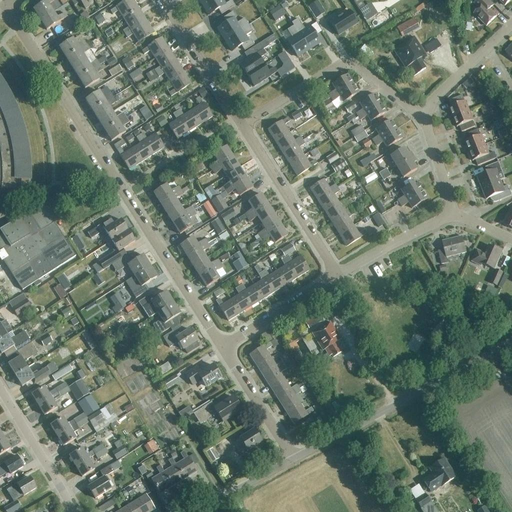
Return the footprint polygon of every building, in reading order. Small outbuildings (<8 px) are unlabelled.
[(37,22),(53,11),(49,5),(57,0),(56,0),(49,0),(47,1),(33,10),(37,16),(35,18),(37,22)] [(79,0),(80,1),(81,1),(86,9),(89,7),(85,0),(79,0)] [(124,19),(139,9),(133,0),(127,0),(110,11),(113,15),(119,11),(124,19)] [(208,0),(202,4),(209,16),(218,10),(221,15),(235,6),(231,1),(225,5),(221,0),(208,0)] [(486,27),(496,17),(487,8),(492,4),(488,0),(477,0),(475,3),(480,8),(474,14),(486,27)] [(316,1),(308,7),(315,19),(324,13),(316,1)] [(279,6),(269,12),(275,21),(285,14),(279,6)] [(139,9),(124,19),(129,27),(123,31),(125,34),(147,21),(139,9)] [(87,10),(69,22),(73,27),(91,16),(87,10)] [(53,11),(37,22),(40,26),(42,24),(46,30),(59,22),(59,21),(67,16),(65,13),(57,18),(53,11)] [(349,11),(330,23),(338,36),(357,24),(349,11)] [(226,23),(217,29),(225,40),(248,25),(244,19),(237,24),(234,19),(236,18),(233,12),(223,18),(226,23)] [(507,12),(499,22),(504,26),(511,16),(507,12)] [(298,19),(291,23),(293,26),(308,50),(320,43),(310,27),(305,30),(298,19)] [(147,21),(125,34),(128,38),(133,34),(138,42),(154,33),(147,21)] [(420,33),(415,24),(401,33),(407,42),(420,33)] [(81,36),(91,30),(88,25),(77,31),(81,36)] [(248,25),(225,40),(232,52),(241,46),(244,51),(254,45),(250,39),(248,41),(245,37),(253,32),(248,25)] [(292,38),(287,41),(297,57),(308,50),(293,26),(287,30),(292,38)] [(155,59),(170,50),(162,38),(142,51),(145,54),(150,51),(155,59)] [(419,60),(426,56),(414,38),(394,51),(406,69),(408,67),(414,77),(425,69),(419,60)] [(59,48),(65,59),(87,45),(84,40),(77,44),(74,39),(59,48)] [(118,43),(112,47),(116,53),(122,49),(118,43)] [(87,45),(65,59),(72,69),(87,60),(83,54),(90,50),(87,45)] [(364,45),(359,50),(368,57),(372,53),(364,45)] [(170,50),(155,59),(160,67),(155,71),(157,74),(177,61),(170,50)] [(266,55),(263,50),(240,65),(247,76),(263,66),(260,60),(260,58),(266,55)] [(127,57),(121,61),(129,74),(138,68),(135,64),(133,66),(127,57)] [(72,69),(78,79),(100,65),(97,60),(90,65),(87,60),(72,69)] [(177,61),(157,74),(159,77),(165,73),(170,81),(184,73),(177,61)] [(100,65),(78,79),(85,89),(100,80),(96,74),(103,70),(100,65)] [(263,66),(247,76),(254,87),(277,72),(274,68),(268,71),(267,71),(263,66)] [(155,71),(146,76),(148,79),(152,77),(157,74),(155,71)] [(134,72),(129,75),(132,81),(137,77),(134,72)] [(184,73),(170,81),(175,90),(169,93),(172,97),(191,84),(184,73)] [(331,98),(353,84),(347,75),(332,84),(335,90),(329,94),(331,98)] [(0,191),(19,193),(20,181),(29,181),(29,175),(29,170),(29,164),(28,158),(28,152),(27,147),(26,141),(24,136),(23,130),(21,125),(20,119),(18,114),(15,108),(13,103),(11,98),(8,93),(5,88),(2,83),(0,79),(0,191)] [(353,84),(331,98),(333,101),(340,97),(343,103),(358,94),(353,84)] [(124,98),(134,94),(132,89),(122,92),(124,98)] [(202,99),(207,96),(203,89),(198,92),(202,99)] [(327,100),(321,91),(315,95),(320,104),(327,100)] [(92,111),(113,97),(110,93),(103,97),(99,92),(85,101),(92,111)] [(358,117),(380,104),(375,94),(359,104),(363,109),(356,114),(358,117)] [(144,106),(138,96),(133,99),(140,109),(144,106)] [(449,108),(453,118),(469,111),(465,101),(465,102),(462,96),(449,101),(451,107),(449,108)] [(113,97),(92,111),(98,121),(113,112),(109,107),(116,102),(113,97)] [(192,111),(200,125),(212,117),(199,98),(196,100),(200,106),(192,111)] [(353,103),(344,108),(347,113),(356,108),(353,103)] [(380,104),(358,117),(360,120),(367,116),(370,122),(386,113),(380,104)] [(184,116),(180,110),(176,112),(189,132),(200,125),(192,111),(184,116)] [(298,111),(291,115),(295,121),(302,117),(298,111)] [(473,121),(469,111),(453,118),(457,128),(459,126),(462,132),(475,127),(473,121)] [(98,121),(105,132),(126,118),(123,113),(116,118),(113,112),(98,121)] [(177,139),(189,132),(176,112),(173,114),(177,120),(169,126),(177,139)] [(126,118),(105,132),(111,142),(126,133),(122,127),(129,123),(126,118)] [(268,131),(276,142),(290,133),(285,126),(291,122),(288,118),(282,122),(268,131)] [(374,143),(396,130),(391,120),(375,130),(379,136),(372,140),(374,143)] [(361,126),(351,132),(354,137),(364,131),(361,126)] [(396,130),(374,143),(376,147),(383,143),(386,148),(402,139),(396,130)] [(465,142),(469,152),(485,145),(481,135),(478,130),(465,135),(467,141),(465,142)] [(348,131),(344,133),(348,141),(352,139),(348,131)] [(364,131),(354,138),(357,143),(367,137),(364,131)] [(290,133),(276,142),(283,154),(303,141),(300,138),(295,141),(290,133)] [(139,136),(152,156),(163,148),(154,135),(147,140),(143,134),(139,136)] [(141,163),(152,156),(139,136),(136,138),(140,144),(132,149),(141,163)] [(368,139),(362,143),(365,149),(371,145),(368,139)] [(130,171),(141,163),(132,149),(124,154),(121,148),(125,145),(122,141),(114,146),(130,171)] [(283,154),(290,165),(304,156),(299,149),(305,145),(303,141),(283,154)] [(489,155),(485,145),(469,152),(473,161),(475,160),(478,166),(496,159),(494,153),(489,155)] [(213,171),(233,158),(227,148),(213,156),(218,163),(210,167),(213,171)] [(397,168),(413,157),(410,153),(407,155),(404,148),(390,157),(397,168)] [(315,149),(309,153),(313,158),(318,155),(315,149)] [(371,163),(381,156),(378,151),(367,157),(371,163)] [(329,166),(340,160),(336,153),(325,159),(329,166)] [(304,156),(290,165),(298,177),(311,168),(317,164),(315,161),(310,164),(304,156)] [(413,157),(397,168),(403,178),(417,170),(413,164),(416,162),(413,157)] [(233,158),(213,171),(215,175),(222,170),(226,176),(239,168),(233,158)] [(343,159),(331,167),(335,173),(347,166),(343,159)] [(191,168),(195,175),(204,169),(201,162),(191,168)] [(477,178),(481,189),(501,181),(498,174),(502,172),(498,162),(487,167),(489,173),(477,178)] [(239,168),(226,176),(230,183),(223,187),(225,191),(246,178),(239,168)] [(388,173),(386,169),(379,174),(381,177),(388,173)] [(381,177),(383,181),(391,176),(388,173),(381,177)] [(246,178),(225,191),(228,195),(235,190),(239,197),(252,188),(246,178)] [(318,202),(338,189),(335,185),(330,189),(324,181),(310,190),(318,202)] [(399,204),(422,190),(416,181),(401,190),(404,196),(397,200),(399,204)] [(504,188),(501,181),(481,189),(486,200),(491,198),(491,200),(492,201),(494,202),(496,202),(499,201),(511,196),(508,186),(504,188)] [(153,194),(160,204),(181,191),(178,187),(171,192),(167,185),(153,194)] [(187,187),(181,191),(183,195),(190,191),(187,187)] [(318,202),(325,213),(339,204),(334,196),(340,193),(338,189),(318,202)] [(422,190),(399,204),(402,207),(408,203),(412,209),(427,200),(422,190)] [(160,204),(166,214),(180,206),(176,200),(183,195),(181,191),(160,204)] [(385,203),(395,197),(391,191),(381,197),(385,203)] [(247,218),(268,205),(261,195),(248,203),(252,209),(244,215),(247,218)] [(227,208),(219,196),(210,201),(219,214),(221,212),(227,208)] [(308,197),(303,200),(309,211),(315,207),(308,197)] [(208,202),(203,205),(206,211),(212,207),(208,202)] [(382,214),(389,210),(384,203),(377,207),(382,214)] [(3,260),(12,274),(23,291),(34,284),(36,287),(41,284),(39,280),(76,256),(55,223),(42,204),(0,230),(0,249),(4,256),(5,258),(3,260)] [(339,204),(325,213),(332,224),(352,212),(350,208),(344,212),(339,204)] [(250,223),(250,222),(257,217),(261,224),(274,216),(268,205),(247,218),(242,222),(245,226),(250,223)] [(184,212),(180,206),(166,214),(173,224),(194,211),(192,207),(184,212)] [(393,208),(383,214),(388,223),(398,217),(393,208)] [(232,209),(220,217),(225,223),(236,216),(232,209)] [(197,215),(194,211),(173,224),(179,235),(193,226),(189,220),(197,215)] [(332,224),(339,236),(354,227),(349,219),(355,215),(352,212),(332,224)] [(379,228),(384,224),(377,212),(371,216),(379,228)] [(274,216),(261,224),(265,229),(257,234),(260,239),(281,226),(274,216)] [(104,240),(107,244),(111,242),(128,231),(121,221),(115,224),(111,218),(101,225),(108,237),(104,240)] [(218,219),(211,224),(218,235),(225,231),(218,219)] [(281,226),(260,239),(262,243),(270,237),(275,244),(287,236),(281,226)] [(97,227),(88,233),(92,239),(101,233),(97,227)] [(354,227),(339,236),(347,248),(361,239),(361,238),(367,234),(365,231),(359,235),(354,227)] [(135,243),(128,231),(111,242),(117,251),(99,262),(104,270),(126,256),(122,250),(135,243)] [(180,246),(186,256),(207,243),(204,239),(197,244),(193,237),(180,246)] [(447,258),(466,253),(462,237),(443,242),(445,250),(438,251),(441,265),(448,263),(447,258)] [(209,247),(207,243),(186,256),(193,266),(206,258),(202,252),(209,247)] [(291,244),(281,250),(285,257),(295,251),(291,244)] [(494,270),(502,252),(488,246),(485,254),(477,251),(472,262),(481,266),(482,264),(494,270)] [(134,277),(150,267),(143,256),(131,263),(127,256),(112,266),(117,273),(127,266),(134,277)] [(284,258),(297,279),(309,272),(300,257),(292,262),(288,256),(284,258)] [(210,264),(206,258),(193,266),(199,277),(220,264),(217,260),(210,264)] [(285,286),(297,279),(284,258),(281,260),(285,267),(276,272),(285,286)] [(99,262),(93,267),(97,274),(104,270),(99,262)] [(220,264),(199,277),(205,287),(219,279),(215,272),(222,268),(220,264)] [(150,267),(134,277),(138,283),(131,287),(134,292),(132,293),(136,299),(149,291),(145,285),(157,278),(150,267)] [(105,272),(109,280),(115,277),(111,269),(105,272)] [(285,286),(276,272),(269,276),(265,270),(261,273),(274,293),(285,286)] [(497,286),(503,273),(496,270),(490,283),(497,286)] [(262,300),(274,293),(261,273),(258,275),(262,281),(253,286),(262,300)] [(104,283),(98,274),(92,278),(98,287),(104,283)] [(250,307),(262,300),(253,286),(246,290),(242,284),(238,287),(250,307)] [(239,315),(250,307),(238,287),(235,289),(239,295),(230,300),(239,315)] [(222,288),(213,294),(212,295),(214,299),(216,298),(225,293),(222,288)] [(151,303),(158,314),(173,304),(166,293),(155,300),(151,295),(139,303),(142,308),(151,303)] [(126,307),(117,294),(110,299),(115,307),(112,309),(115,314),(126,307)] [(68,298),(63,301),(66,307),(71,304),(68,298)] [(227,322),(239,315),(230,300),(222,305),(219,299),(216,301),(219,307),(218,307),(227,322)] [(17,316),(31,307),(27,300),(13,309),(17,316)] [(158,314),(162,320),(153,325),(159,335),(172,327),(168,322),(180,314),(173,304),(158,314)] [(130,307),(120,313),(123,318),(133,311),(130,307)] [(68,308),(61,313),(65,319),(72,315),(68,308)] [(319,312),(304,322),(309,329),(323,320),(319,312)] [(0,323),(0,339),(7,335),(11,332),(12,332),(5,320),(0,323)] [(335,344),(341,340),(330,323),(313,334),(323,351),(325,350),(327,354),(330,352),(333,357),(341,353),(335,344)] [(176,339),(172,333),(163,338),(170,348),(178,343),(183,350),(184,349),(187,354),(198,346),(196,342),(198,341),(190,330),(176,339)] [(54,351),(61,348),(59,344),(65,341),(61,331),(55,334),(58,343),(52,345),(54,351)] [(7,335),(0,339),(0,352),(1,354),(14,347),(17,351),(31,343),(25,332),(15,338),(11,332),(7,335)] [(425,350),(432,337),(421,332),(414,344),(425,350)] [(52,341),(48,335),(40,340),(44,347),(52,341)] [(93,342),(88,345),(91,351),(96,348),(93,342)] [(15,376),(28,368),(24,361),(26,360),(27,361),(38,354),(31,343),(17,351),(20,356),(8,364),(15,376)] [(249,355),(257,367),(271,358),(267,351),(272,348),(269,344),(264,347),(263,347),(249,355)] [(271,358),(257,367),(264,379),(284,366),(282,363),(276,367),(271,358)] [(72,371),(69,365),(52,377),(55,382),(72,371)] [(89,375),(95,372),(93,366),(87,368),(89,375)] [(206,388),(221,379),(213,366),(199,375),(195,369),(186,375),(193,385),(201,380),(206,388)] [(264,379),(271,390),(285,381),(281,374),(286,370),(284,366),(264,379)] [(46,367),(33,376),(28,368),(15,376),(22,388),(35,380),(36,382),(50,374),(46,367)] [(167,389),(179,382),(175,375),(163,382),(167,389)] [(81,380),(68,388),(70,391),(77,402),(89,394),(81,380)] [(285,381),(271,390),(278,401),(298,389),(297,386),(291,390),(285,381)] [(38,406),(68,387),(65,383),(54,389),(55,390),(48,394),(44,388),(31,396),(38,406)] [(68,387),(38,406),(44,416),(57,408),(53,403),(59,400),(60,398),(70,391),(68,388),(68,387)] [(278,401),(286,413),(300,404),(295,397),(301,393),(298,389),(278,401)] [(87,418),(99,410),(90,396),(78,404),(84,413),(87,418)] [(207,419),(208,418),(208,419),(217,413),(222,423),(241,411),(233,397),(215,408),(211,402),(202,408),(202,409),(194,414),(200,424),(207,419)] [(110,404),(99,411),(106,422),(111,419),(117,415),(110,404)] [(300,404),(286,413),(293,425),(307,416),(307,415),(313,412),(311,409),(305,412),(300,404)] [(94,429),(106,422),(99,411),(99,410),(87,418),(89,422),(94,429)] [(183,410),(179,413),(183,420),(188,417),(183,410)] [(73,420),(66,425),(63,419),(50,426),(56,437),(87,418),(84,413),(73,420)] [(87,418),(56,437),(63,447),(75,439),(72,434),(79,429),(89,422),(87,418)] [(235,450),(234,449),(242,444),(247,452),(261,443),(254,431),(242,438),(239,433),(228,440),(228,438),(221,443),(228,454),(235,450)] [(113,433),(104,439),(108,447),(118,441),(119,440),(114,433),(113,433)] [(0,455),(10,449),(4,438),(0,440),(0,455)] [(92,451),(85,455),(82,449),(69,457),(75,467),(105,449),(103,444),(92,451)] [(105,449),(75,467),(81,477),(94,470),(90,464),(97,459),(97,460),(108,453),(105,449)] [(217,461),(211,450),(206,453),(213,463),(217,461)] [(176,465),(185,480),(197,472),(188,458),(184,452),(180,454),(184,460),(176,465)] [(0,475),(1,475),(8,471),(11,475),(23,467),(16,456),(0,466),(0,475)] [(173,487),(185,480),(176,465),(172,459),(168,462),(172,467),(164,472),(173,487)] [(442,487),(457,478),(445,460),(431,469),(434,474),(424,481),(432,493),(442,486),(442,487)] [(106,477),(113,472),(110,466),(100,472),(104,478),(88,487),(95,499),(111,490),(107,483),(109,482),(106,477)] [(164,472),(161,466),(156,469),(160,475),(152,480),(160,495),(173,487),(164,472)] [(146,473),(143,467),(138,470),(142,476),(146,473)] [(24,497),(36,489),(29,478),(10,490),(14,496),(21,492),(24,497)] [(437,511),(426,494),(417,500),(424,511),(437,511)] [(134,503),(139,511),(151,511),(155,510),(146,496),(134,503)] [(114,499),(106,504),(109,509),(117,504),(114,499)] [(6,511),(14,511),(21,508),(16,501),(4,508),(6,511)] [(122,510),(123,511),(139,511),(134,503),(122,510)]
